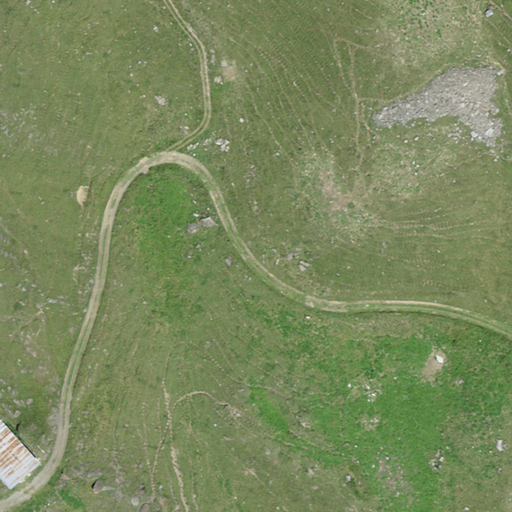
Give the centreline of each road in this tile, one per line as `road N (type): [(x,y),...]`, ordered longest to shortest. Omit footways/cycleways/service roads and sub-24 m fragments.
road 1 (track): [(511,334),(461,309),(305,300),(248,252),(199,168),(161,160),(126,174),(115,196),(58,432)]
road 2 (track): [(161,160),(207,122),(200,48),(168,0)]
